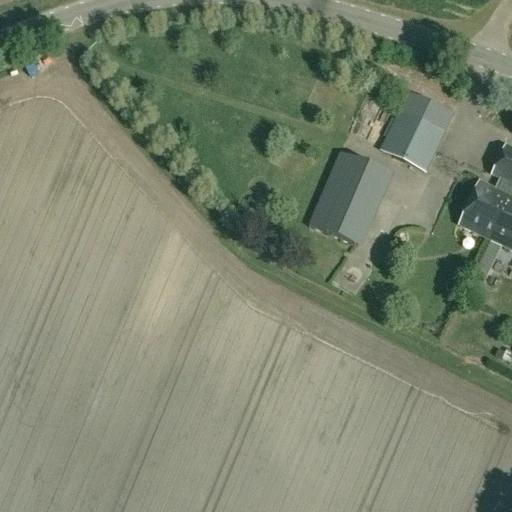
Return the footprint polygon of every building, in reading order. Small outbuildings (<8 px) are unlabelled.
[(453,115),(410,94),(382,152),(425,173),(453,115)] [(386,104),(365,96),(350,133),(371,141),(386,104)] [(460,227),(489,241),(511,193),(511,151),(505,148),(492,177),(504,183),(499,193),(480,184),(460,227)] [(386,175),(341,156),(309,230),(355,249),(386,175)] [(511,193),(489,241),(511,252),(511,193)]
